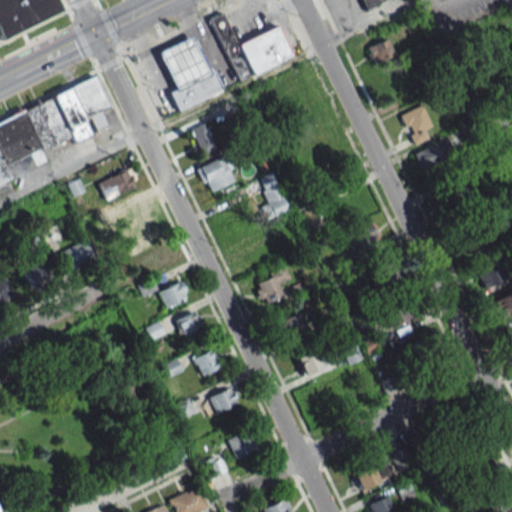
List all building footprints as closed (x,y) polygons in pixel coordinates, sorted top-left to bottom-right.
[(0,0),(0,36),(60,12),(55,0),(0,0)] [(356,0),(362,13),(392,0),(356,0)] [(234,81),(289,57),(275,25),(234,43),(220,11),(206,17),(234,81)] [(175,91),(210,74),(191,34),(156,51),(175,91)] [(365,47),(374,66),(394,57),(385,38),(365,47)] [(177,111),(167,91),(212,69),(222,89),(177,111)] [(266,86),(280,113),(306,100),(292,73),(266,86)] [(378,86),(386,101),(411,89),(403,73),(378,86)] [(0,116),(0,183),(11,179),(5,163),(70,137),(72,142),(92,134),(91,132),(105,127),(98,110),(106,107),(95,79),(0,116)] [(433,119),(410,104),(397,124),(420,140),(433,119)] [(492,119),(497,128),(505,123),(500,114),(492,119)] [(213,147),(202,122),(187,128),(198,153),(213,147)] [(411,152),(418,169),(449,157),(442,140),(411,152)] [(298,164),(313,187),(330,175),(315,152),(298,164)] [(231,180),(219,156),(194,168),(206,193),(231,180)] [(95,182),(102,199),(132,185),(124,169),(95,182)] [(261,190),(249,197),(262,221),(287,208),(268,172),(255,179),(261,190)] [(467,180),(449,185),(455,205),(472,201),(467,180)] [(112,203),(127,236),(151,224),(135,192),(112,203)] [(301,212),(310,230),(326,222),(316,204),(301,212)] [(345,233),(352,250),(376,240),(368,223),(345,233)] [(457,237),(465,253),(482,244),(474,228),(457,237)] [(91,257),(83,240),(55,252),(64,270),(91,257)] [(472,268),(482,288),(502,279),(492,258),(472,268)] [(18,270),(28,290),(48,280),(37,260),(18,270)] [(381,291),(399,281),(387,260),(369,270),(381,291)] [(282,294),(276,284),(287,278),(282,267),(251,282),(262,304),(282,294)] [(0,303),(13,296),(2,274),(0,274),(0,303)] [(136,285),(140,295),(152,290),(148,280),(136,285)] [(161,306),(185,298),(179,281),(155,290),(161,306)] [(511,313),(511,296),(496,296),(496,313),(511,313)] [(411,317),(404,297),(376,307),(384,327),(411,317)] [(172,320),(180,335),(200,325),(192,309),(172,320)] [(272,323),(282,342),(306,330),(296,311),(272,323)] [(365,353),(378,347),(372,335),(359,341),(365,353)] [(419,336),(389,341),(392,361),(423,356),(419,336)] [(345,364),(359,358),(353,344),(339,350),(345,364)] [(219,365),(209,348),(190,358),(200,376),(219,365)] [(322,365),(314,348),(294,357),(302,374),(322,365)] [(11,361),(0,369),(0,376),(8,386),(22,376),(11,361)] [(205,396),(213,413),(238,402),(230,385),(205,396)] [(173,402),(176,417),(190,414),(187,399),(173,402)] [(260,446),(250,427),(224,441),(234,460),(260,446)] [(197,463),(206,480),(224,470),(215,453),(197,463)] [(462,462),(468,475),(482,468),(476,455),(462,462)] [(350,470),(356,488),(389,477),(383,459),(350,470)] [(167,497),(171,511),(194,511),(204,509),(197,487),(167,497)] [(484,511),(497,511),(507,509),(500,488),(479,494),(484,511)] [(367,511),(389,511),(393,510),(383,494),(364,505),(367,511)] [(260,506),(261,511),(289,511),(285,498),(260,506)]
